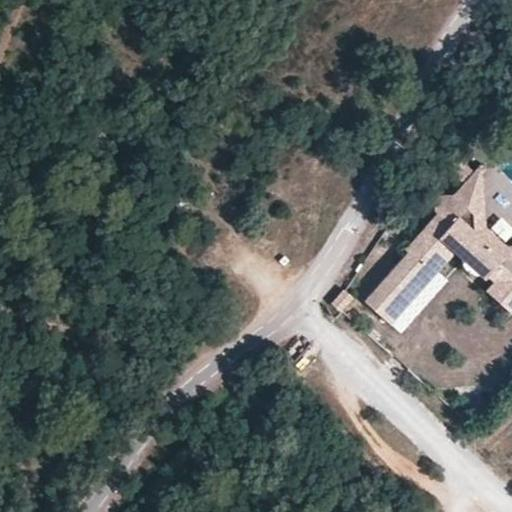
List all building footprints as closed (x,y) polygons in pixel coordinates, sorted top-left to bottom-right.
[(474,171),(455,155),(449,171),(463,183),(474,171)] [(485,226),(482,163),(480,163),(474,171),(463,183),(453,194),(474,212),(475,231),(504,257),(511,257),(511,244),(506,244),(485,226)] [(511,257),(504,257),(475,231),(474,212),(453,194),(448,195),(447,207),(440,216),(437,213),(404,249),(407,252),(364,301),(390,324),(454,251),(485,277),(487,275),(494,281),(485,290),(511,313),(511,257)] [(447,207),(448,195),(434,195),(433,210),(437,213),(440,216),(447,207)] [(340,311),(353,297),(344,289),(331,304),(340,311)]
